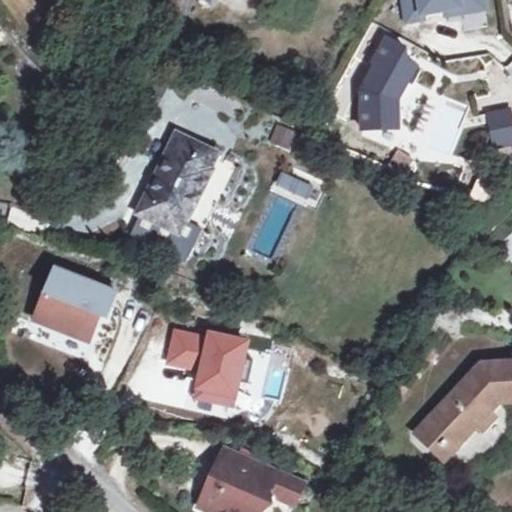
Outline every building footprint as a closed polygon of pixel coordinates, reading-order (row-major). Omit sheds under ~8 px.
[(448,10),(463,8),(464,13),(487,9),(485,0),(406,0),(410,21),(426,19),(425,14),(448,10)] [(408,49),(389,38),(376,62),(379,63),(364,90),(364,125),(401,125),(401,100),(410,82),(415,85),(424,69),(404,58),(408,49)] [(314,135),(323,116),(304,107),(294,127),(314,135)] [(511,109),(490,114),(497,147),(511,144),(511,109)] [(269,146),(290,154),(298,133),(277,125),(269,146)] [(212,171),(219,154),(180,135),(141,214),(181,233),(188,218),(191,219),(214,172),(212,171)] [(400,149),(390,166),(408,177),(418,160),(400,149)] [(498,185),(505,170),(493,165),(486,180),(498,185)] [(408,177),(390,166),(379,184),(396,194),(406,179),(408,177)] [(109,311),(117,291),(59,268),(38,321),(89,341),(102,308),(109,311)] [(239,413),(253,347),(174,330),(166,369),(200,376),(194,404),(239,413)] [(443,402),(423,430),(453,451),(475,420),(482,424),(491,411),(484,407),(492,396),(511,392),(511,381),(509,358),(471,363),(454,387),(460,392),(449,406),(443,402)] [(454,387),(443,402),(449,406),(460,392),(454,387)] [(453,451),(423,430),(416,440),(446,461),(453,451)] [(265,511),(274,491),(281,494),(283,497),(298,504),(306,485),(280,474),(230,453),(208,506),(221,511),(265,511)]
